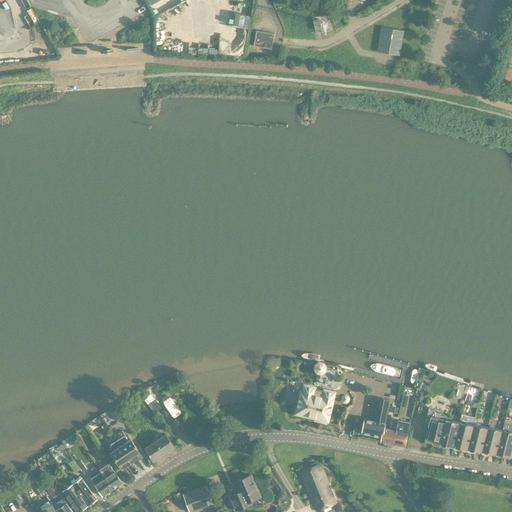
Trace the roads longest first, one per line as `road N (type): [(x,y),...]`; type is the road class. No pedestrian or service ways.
road 1 (tertiary): [(511,473),(282,433),(197,449),(142,480)]
road 2 (unclassified): [(283,41),(322,44),(398,0)]
